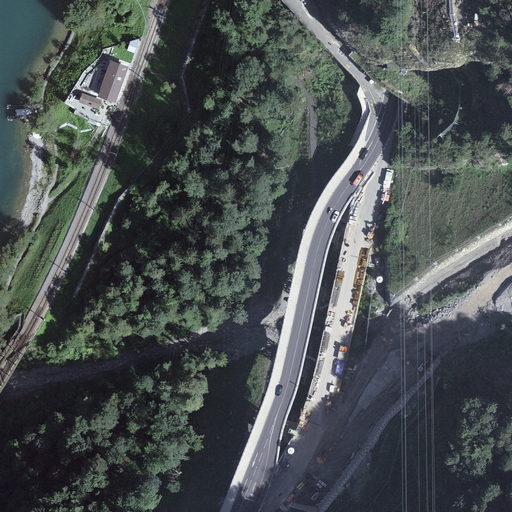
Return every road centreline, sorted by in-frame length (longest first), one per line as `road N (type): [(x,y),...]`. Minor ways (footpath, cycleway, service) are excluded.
road 1 (primary): [(414,0),(384,128),(319,242),(289,379),(243,511)]
road 2 (trunk): [(496,0),(395,291)]
road 3 (trunk): [(395,291),(326,426),(260,511)]
road 4 (primary): [(395,291),(511,129)]
